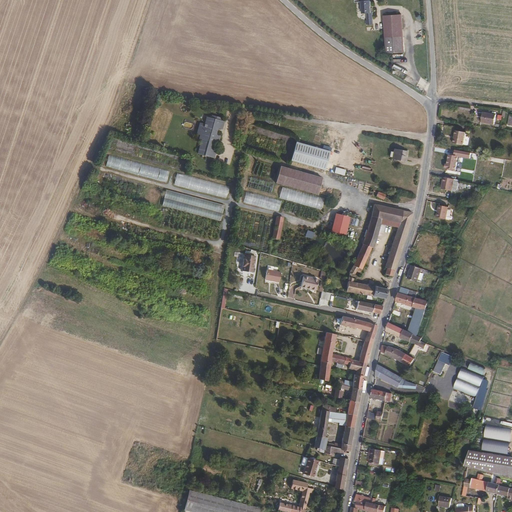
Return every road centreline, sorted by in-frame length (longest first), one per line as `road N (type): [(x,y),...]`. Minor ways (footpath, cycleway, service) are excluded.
road 1 (track): [(159,0),(97,166),(0,355)]
road 2 (unclassified): [(429,103),(422,191),(383,322)]
road 3 (unclassified): [(383,322),(344,511)]
road 4 (unclassified): [(429,103),(284,0)]
road 5 (residential): [(383,322),(256,294)]
